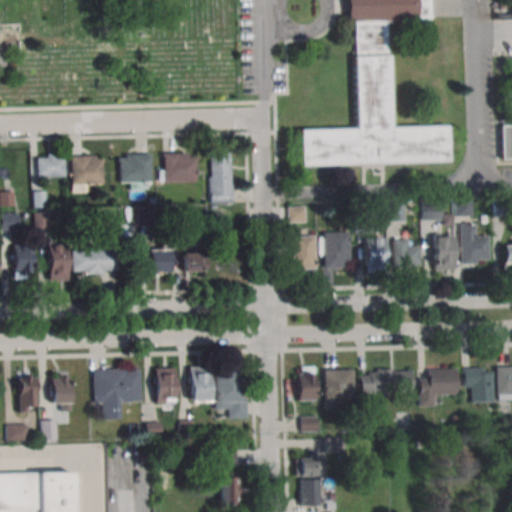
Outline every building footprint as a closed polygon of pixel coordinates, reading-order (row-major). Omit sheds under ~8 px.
[(354,126),(297,128),(299,165),(446,160),(445,124),(389,126),(385,20),(429,19),(428,0),(344,0),(345,21),(351,21),(354,126)] [(511,157),(511,123),(498,124),(499,158),(511,157)] [(193,180),(193,152),(159,152),(159,180),(193,180)] [(229,152),(207,152),(207,202),(229,202),(229,152)] [(148,153),(116,153),(116,181),(127,181),(127,190),(140,190),(140,182),(148,182),(148,153)] [(34,176),(62,176),(62,154),(34,154),(34,176)] [(100,154),(69,154),(69,191),(87,191),(87,181),(100,181),(100,154)] [(0,191),(11,191),(11,206),(0,206),(0,191)] [(43,191),(43,207),(31,207),(31,191),(43,191)] [(452,198),(452,215),(469,215),(469,198),(452,198)] [(422,219),(438,219),(438,201),(422,201),(422,219)] [(504,201),(504,217),(491,217),(491,201),(504,201)] [(402,222),(402,202),(384,203),(384,222),(402,222)] [(286,205),(286,221),(303,221),(303,205),(286,205)] [(193,227),(170,228),(169,208),(192,207),(193,227)] [(135,224),(135,209),(155,209),(155,224),(135,224)] [(45,212),(31,212),(31,229),(45,229),(45,212)] [(0,228),(16,228),(16,213),(0,213),(0,228)] [(368,216),(368,233),(351,234),(351,216),(368,216)] [(457,223),(457,263),(487,263),(487,235),(474,235),(474,223),(457,223)] [(347,232),(320,232),(320,267),(347,267),(347,232)] [(313,235),(290,235),(290,269),(313,269),(313,235)] [(451,269),(451,235),(430,235),(430,269),(451,269)] [(382,237),(361,237),(361,268),(382,268),(382,237)] [(391,265),(417,265),(417,246),(407,246),(407,238),(391,238),(391,265)] [(511,262),(511,241),(501,241),(501,262),(511,262)] [(45,280),(64,280),(64,243),(45,243),(45,280)] [(30,277),(29,244),(10,244),(10,277),(30,277)] [(70,272),(114,272),(114,247),(70,247),(70,272)] [(146,271),(167,271),(167,247),(146,247),(146,271)] [(202,270),(202,251),(179,251),(179,270),(202,270)] [(207,400),(207,365),(187,365),(187,400),(207,400)] [(313,366),(295,366),(295,400),(313,400),(313,366)] [(511,398),(511,389),(511,366),(493,366),(493,398),(511,398)] [(90,368),(90,404),(99,404),(100,418),(118,418),(118,402),(138,401),(138,367),(90,368)] [(172,402),(172,367),(152,367),(152,402),(172,402)] [(490,401),(490,367),(460,367),(460,388),(468,388),(468,401),(490,401)] [(454,368),(418,368),(418,404),(434,404),(434,394),(454,394),(454,368)] [(351,369),(322,369),(322,410),(336,410),(336,401),(351,401),(351,369)] [(410,370),(358,370),(358,392),(410,392),(410,370)] [(15,371),(15,409),(33,409),(33,371),(15,371)] [(223,417),(242,418),(243,371),(212,371),(211,408),(223,408),(223,417)] [(67,409),(67,375),(47,375),(47,401),(57,401),(57,409),(67,409)] [(314,416),(314,431),(298,431),(297,416),(314,416)] [(38,419),(38,439),(53,439),(53,419),(38,419)] [(176,421),(176,434),(190,433),(190,420),(176,421)] [(24,423),(4,423),(4,440),(24,440),(24,423)] [(340,438),(323,438),(323,451),(340,451),(340,438)] [(234,449),(217,449),(217,464),(234,464),(234,449)] [(318,462),(316,462),(316,454),(307,454),(307,459),(292,459),(292,476),(318,476),(318,462)] [(0,511),(0,472),(69,471),(69,511),(0,511)] [(217,476),(217,503),(238,503),(238,476),(217,476)] [(317,478),(297,478),(297,504),(317,504),(317,478)]
